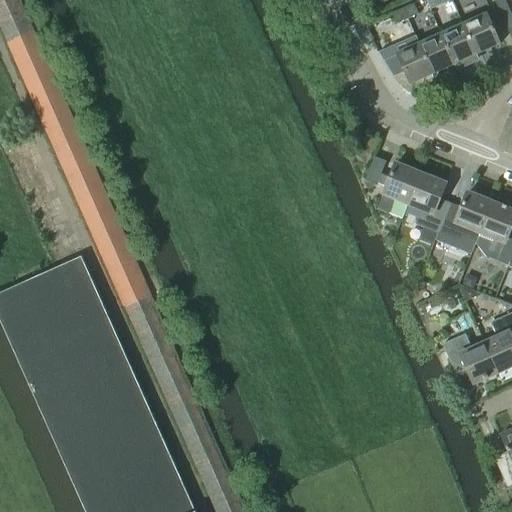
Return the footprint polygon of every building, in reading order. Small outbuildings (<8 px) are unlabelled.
[(0,0),(0,25),(40,116),(123,307),(125,306),(185,443),(216,511),(244,511),(235,491),(148,293),(85,149),(18,0),(0,0)] [(412,4),(401,9),(406,20),(417,15),(412,4)] [(511,18),(507,7),(498,11),(505,27),(511,23),(511,18)] [(396,24),(406,20),(401,9),(391,13),(396,24)] [(485,15),(461,25),(474,55),(498,45),(485,15)] [(461,25),(439,35),(452,65),(453,64),(455,69),(470,63),(467,58),(474,55),(461,25)] [(417,44),(417,45),(430,74),(452,65),(439,35),(417,44)] [(379,54),(378,54),(382,60),(393,77),(394,76),(404,72),(409,84),(430,74),(417,45),(417,44),(414,38),(379,54)] [(375,186),(386,162),(374,157),(363,181),(375,186)] [(395,164),(376,209),(388,214),(394,199),(407,205),(408,203),(419,174),(395,164)] [(408,203),(407,205),(421,210),(415,225),(436,233),(441,222),(449,204),(438,199),(444,184),(419,174),(408,203)] [(436,233),(433,241),(470,256),(474,244),(478,235),(490,204),(490,203),(467,194),(461,208),(449,204),(441,222),(436,233)] [(478,235),(474,244),(485,258),(489,255),(508,262),(511,252),(511,229),(510,228),(511,222),(511,211),(490,203),(490,204),(478,235)] [(193,511),(79,258),(0,293),(0,325),(83,511),(193,511)] [(437,299),(428,302),(431,309),(440,305),(437,299)] [(496,338),(482,344),(496,373),(511,366),(511,313),(489,323),(496,338)] [(464,335),(442,345),(453,370),(464,365),(466,369),(473,384),(496,373),(482,344),(470,349),(464,335)] [(511,423),(509,424),(511,431),(498,437),(506,453),(493,458),(506,487),(511,484),(511,423)]
